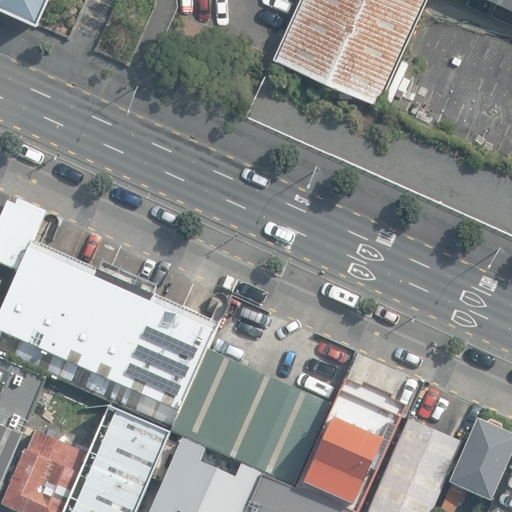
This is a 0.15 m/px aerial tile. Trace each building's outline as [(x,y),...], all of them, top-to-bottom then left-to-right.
[(50,0),(0,0),(0,7),(40,25),(50,0)] [(301,0),(275,58),(380,106),(383,99),(423,10),(427,0),(301,0)] [(0,263),(16,270),(28,240),(31,241),(45,210),(8,194),(0,212),(0,263)] [(0,306),(0,351),(170,428),(205,349),(208,350),(221,323),(154,293),(157,285),(100,261),(97,269),(31,241),(28,240),(16,270),(0,306)] [(260,472),(292,486),(329,404),(208,350),(205,349),(170,428),(168,431),(237,462),(260,472)] [(0,357),(0,477),(45,377),(0,357)] [(351,511),(357,511),(404,405),(389,398),(390,394),(361,381),(359,385),(342,377),(329,404),(292,486),(351,511)] [(59,511),(134,511),(168,431),(106,405),(59,511)] [(367,511),(430,511),(461,441),(407,418),(367,511)] [(474,418),(445,481),(488,501),(511,446),(511,434),(501,430),(500,423),(489,419),(483,422),(474,418)] [(23,448),(0,502),(0,503),(20,511),(57,511),(84,451),(35,430),(26,450),(23,448)] [(180,438),(146,511),(242,511),(260,472),(237,462),(231,475),(198,460),(203,449),(180,438)] [(351,511),(292,486),(260,472),(242,511),(351,511)]
